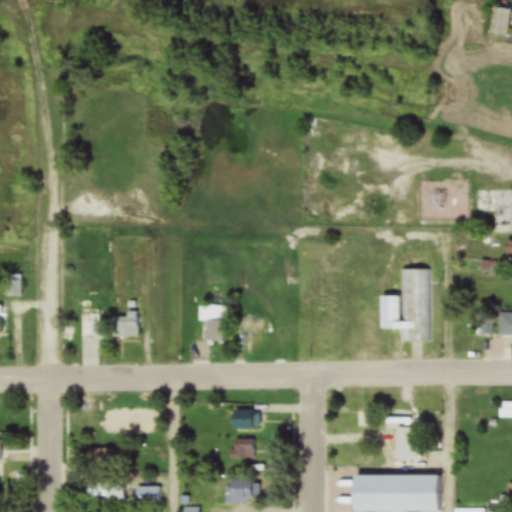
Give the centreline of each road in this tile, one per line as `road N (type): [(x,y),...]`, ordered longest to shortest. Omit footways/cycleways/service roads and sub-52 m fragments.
road 1 (residential): [(511,371),(0,377)]
road 2 (residential): [(46,378),(42,89)]
road 3 (residential): [(312,511),(313,374)]
road 4 (residential): [(43,511),(46,378)]
